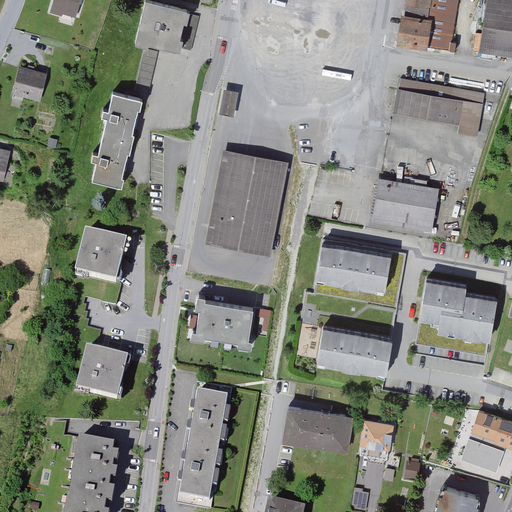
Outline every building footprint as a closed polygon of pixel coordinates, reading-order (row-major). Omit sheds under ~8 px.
[(76,0),(54,0),(52,10),(60,13),(61,10),(72,13),(76,0)] [(178,46),(185,13),(186,8),(150,0),(144,0),(136,40),(177,50),(178,46)] [(452,50),(458,0),(403,0),(402,12),(398,11),(394,42),(452,50)] [(511,0),(483,0),(477,48),(511,53),(511,0)] [(185,13),(178,46),(191,49),(199,16),(185,13)] [(158,51),(144,48),(135,90),(149,93),(158,51)] [(38,97),(44,74),(32,71),(33,67),(29,66),(28,70),(20,68),(15,89),(25,92),(25,94),(38,97)] [(456,131),(478,134),(485,89),(398,76),(392,112),(457,122),(456,131)] [(224,88),(219,112),(233,115),(238,91),(224,88)] [(97,160),(93,179),(119,185),(140,98),(113,91),(109,110),(104,109),(102,116),(107,117),(98,153),(94,152),(92,159),(97,160)] [(47,146),(53,147),(55,140),(49,138),(47,146)] [(10,152),(0,149),(0,178),(0,179),(4,162),(7,163),(10,152)] [(287,164),(224,152),(207,239),(270,251),(287,164)] [(376,175),(370,219),(431,228),(437,184),(376,175)] [(86,230),(76,272),(117,282),(127,240),(86,230)] [(406,253),(323,238),(317,276),(316,280),(324,282),(325,279),(342,282),(342,285),(358,288),(358,285),(376,288),(376,291),(384,292),(384,289),(400,292),(406,253)] [(317,276),(314,292),(306,291),(298,333),(321,337),(323,326),(389,338),(391,340),(400,292),(384,289),(384,292),(376,291),(376,288),(358,285),(358,288),(342,285),(342,282),(325,279),(324,282),(316,280),(317,276)] [(481,335),(489,337),(496,300),(494,297),(465,292),(466,285),(427,278),(421,313),(419,325),(438,328),(447,330),(447,332),(455,334),(455,331),(465,333),(464,335),(480,338),(481,335)] [(251,338),(248,337),(253,307),(205,299),(206,297),(204,295),(199,294),(197,295),(196,305),(197,307),(200,308),(197,329),(194,329),(192,330),(191,335),(192,337),(203,339),(205,337),(205,334),(239,340),(238,343),(240,344),(250,346),(252,345),(253,340),(251,338)] [(259,306),(258,314),(265,315),(262,330),(267,331),(272,308),(259,306)] [(438,328),(419,325),(416,343),(486,355),(489,337),(481,335),(480,338),(464,335),(465,333),(455,331),(455,334),(447,332),(447,330),(438,328)] [(377,374),(385,375),(391,340),(389,338),(323,326),(321,337),(317,363),(325,365),(326,362),(343,366),(343,368),(359,371),(359,368),(377,371),(377,374)] [(87,347),(77,389),(118,399),(128,357),(87,347)] [(230,407),(226,406),(227,404),(230,404),(233,387),(197,381),(176,503),(211,509),(214,491),(211,491),(212,484),(216,485),(219,470),(215,470),(216,465),(220,466),(223,451),(218,450),(220,440),(224,441),(227,426),(223,425),(223,421),(228,422),(230,407)] [(345,448),(346,448),(352,415),(329,412),(329,410),(322,409),(322,411),(300,408),(300,406),(288,404),(282,438),(284,439),(284,436),(345,446),(345,448)] [(511,421),(479,410),(466,409),(452,448),(464,453),(463,458),(469,460),(471,455),(492,462),(500,439),(511,442),(511,421)] [(361,443),(362,443),(361,450),(385,453),(386,446),(389,447),(392,424),(364,419),(361,443)] [(109,511),(105,511),(106,501),(112,503),(115,488),(109,487),(111,478),(117,479),(118,469),(113,468),(114,462),(117,463),(119,451),(113,450),(114,444),(80,437),(78,446),(74,446),(72,455),(76,456),(75,461),(74,461),(70,478),(72,478),(69,496),(67,495),(63,511),(109,511)] [(358,479),(355,495),(374,499),(377,483),(382,484),(385,464),(363,459),(359,479),(358,479)] [(415,476),(417,463),(407,461),(405,474),(415,476)] [(394,470),(386,469),(384,480),(393,481),(394,470)] [(475,511),(478,503),(474,502),(476,495),(446,486),(444,493),(440,492),(434,511),(475,511)] [(301,511),(302,508),(270,501),(268,511),(301,511)]
